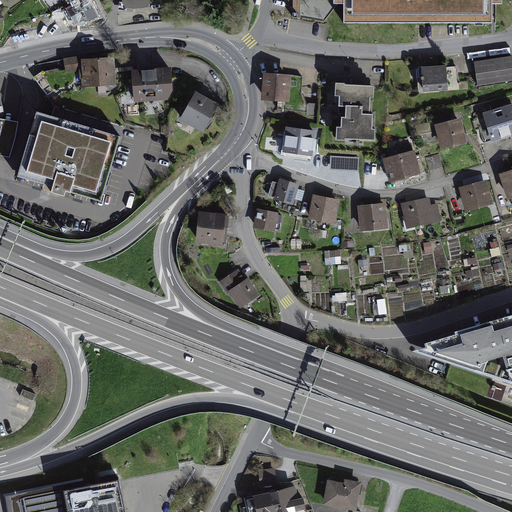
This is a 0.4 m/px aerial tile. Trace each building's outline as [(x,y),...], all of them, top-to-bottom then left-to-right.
[(59,0),(61,3),(67,0),(73,0),(79,11),(74,14),(80,24),(101,13),(94,0),(59,0)] [(493,19),(492,0),(333,0),(334,20),(493,19)] [(511,56),(475,61),(478,85),(511,80),(511,56)] [(113,59),(96,61),(98,88),(115,87),(113,59)] [(96,61),(79,62),(81,90),(98,88),(96,61)] [(450,63),(423,65),(425,90),(452,88),(450,63)] [(169,70),(130,73),(133,106),(167,103),(171,95),(169,70)] [(290,77),(262,76),(261,101),(288,103),(290,77)] [(339,110),(346,110),(346,121),(342,121),(342,131),(337,130),(337,143),(345,143),(345,141),(375,142),(375,133),(372,133),(373,118),(370,118),(371,100),(374,100),(375,90),(345,89),(345,87),(336,86),(336,99),(340,99),(339,110)] [(218,107),(196,94),(179,124),(201,136),(218,107)] [(511,105),(486,112),(491,135),(511,129),(511,105)] [(14,185),(102,211),(127,130),(53,107),(49,120),(35,115),(14,185)] [(468,115),(441,120),(445,144),(472,140),(468,115)] [(0,155),(11,158),(20,120),(5,116),(0,138),(0,155)] [(315,131),(283,128),(280,156),(311,160),(315,131)] [(420,147),(385,156),(392,181),(427,172),(420,147)] [(439,154),(426,157),(429,170),(442,166),(439,154)] [(511,197),(511,169),(503,172),(510,198),(511,197)] [(283,179),(277,199),(294,205),(301,184),(283,179)] [(495,201),(489,179),(460,187),(466,210),(495,201)] [(343,199),(315,194),(311,218),(339,223),(343,199)] [(433,197),(403,202),(407,227),(437,222),(433,197)] [(388,202),(359,204),(361,231),(390,229),(388,202)] [(273,234),(277,215),(256,210),(252,229),(273,234)] [(224,216),(197,214),(195,247),(222,248),(224,216)] [(340,262),(339,250),(326,251),(326,263),(340,262)] [(241,271),(221,284),(238,310),(258,297),(241,271)] [(511,387),(511,328),(413,355),(511,387)] [(365,482),(332,477),(328,504),(361,510),(365,482)] [(123,511),(117,480),(23,499),(25,511),(123,511)] [(292,491),(249,500),(251,511),(296,511),(303,511),(301,501),(294,502),(292,491)]
